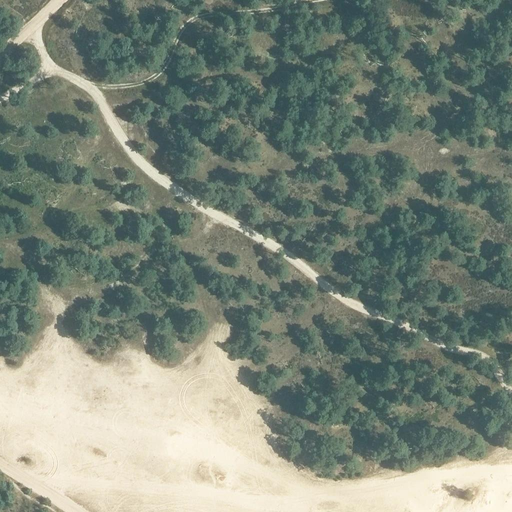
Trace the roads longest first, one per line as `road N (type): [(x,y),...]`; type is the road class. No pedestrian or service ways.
road 1 (track): [(511,393),(478,355),(350,301),(156,176),(83,84)]
road 2 (track): [(56,498),(141,491),(248,500),(360,495),(428,487),(511,457)]
road 3 (track): [(31,28),(43,53),(72,78),(136,86),(165,68),(179,31),(194,18),(318,0)]
road 4 (track): [(0,239),(75,212),(136,205),(170,186)]
